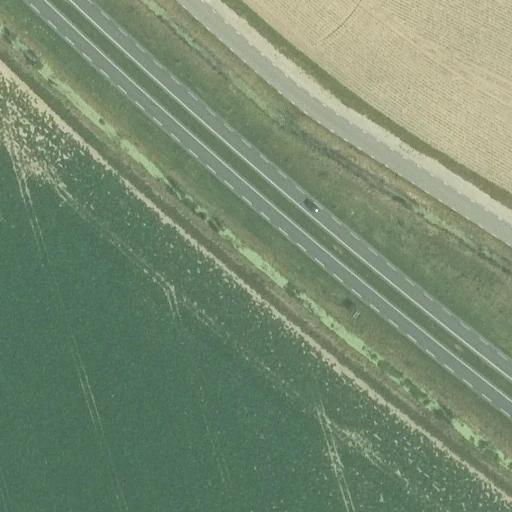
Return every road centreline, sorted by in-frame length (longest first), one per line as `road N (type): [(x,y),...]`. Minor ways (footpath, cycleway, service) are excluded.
road 1 (primary): [(26,0),(77,51),(511,411)]
road 2 (primary): [(511,369),(204,118),(80,0)]
road 3 (unclassified): [(187,0),(301,101),(511,235)]
